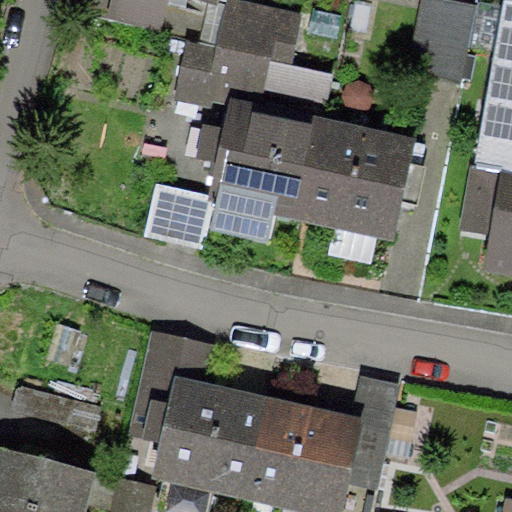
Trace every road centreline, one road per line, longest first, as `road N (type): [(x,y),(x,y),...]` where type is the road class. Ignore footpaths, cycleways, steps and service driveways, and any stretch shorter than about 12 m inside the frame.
road 1 (residential): [(511,336),(2,221)]
road 2 (residential): [(58,0),(2,221)]
